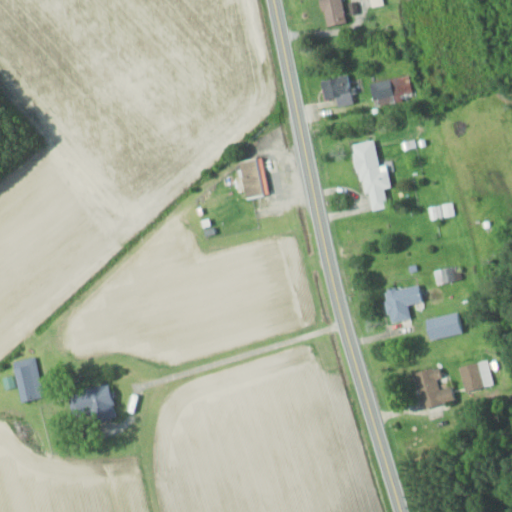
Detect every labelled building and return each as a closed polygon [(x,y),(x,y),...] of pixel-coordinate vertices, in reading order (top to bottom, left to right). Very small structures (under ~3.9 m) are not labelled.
[(319,0),(323,26),(343,23),(340,0),(319,0)] [(320,79),(321,99),(334,99),(334,106),(350,104),(348,77),(320,79)] [(372,105),(412,100),(410,77),(370,82),(372,105)] [(389,187),(386,170),(378,171),(372,140),(353,144),(365,211),(386,208),(382,188),(389,187)] [(236,162),(245,200),(268,194),(259,156),(236,162)] [(436,284),(456,280),(454,266),(434,270),(436,284)] [(383,289),(388,321),(408,319),(406,304),(420,302),(417,285),(383,289)] [(424,319),(427,339),(463,333),(459,312),(424,319)] [(20,401),(37,396),(27,359),(10,364),(20,401)] [(493,383),(486,359),(457,367),(465,392),(493,383)] [(449,386),(439,389),(434,367),(412,372),(420,408),(453,401),(449,386)] [(65,395),(73,419),(89,414),(92,423),(115,415),(105,383),(65,395)]
